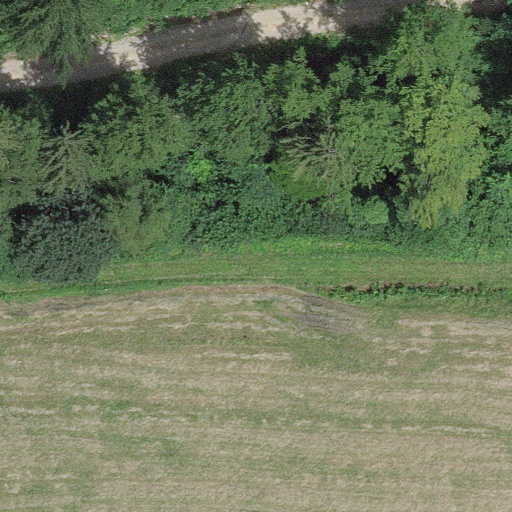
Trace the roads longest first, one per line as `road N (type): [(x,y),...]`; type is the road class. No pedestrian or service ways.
road 1 (track): [(0,91),(81,79),(265,29),(511,19)]
road 2 (track): [(511,266),(0,278)]
